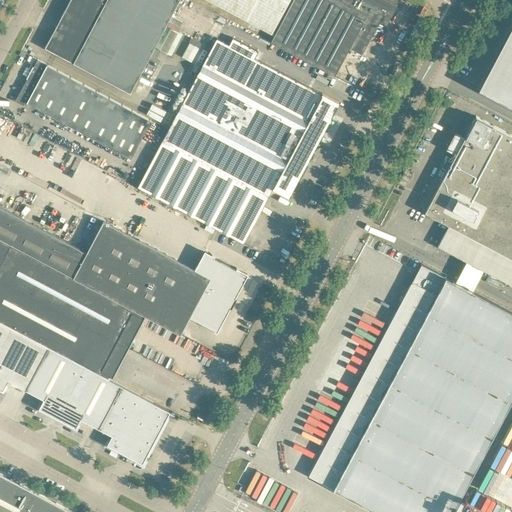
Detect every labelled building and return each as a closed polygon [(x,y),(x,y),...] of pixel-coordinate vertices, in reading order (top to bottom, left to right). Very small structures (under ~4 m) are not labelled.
[(88,0),(92,2),(101,7),(110,11),(118,16),(127,21),(136,25),(145,30),(154,35),(162,39),(171,44),(180,49),(189,54),(204,25),(195,20),(187,16),(178,11),(169,6),(160,1),(157,0),(88,0)] [(208,0),(271,33),(289,0),(208,0)] [(293,0),(271,42),(334,76),(349,48),(362,54),(375,30),(373,30),(378,21),(386,25),(398,4),(390,0),(293,0)] [(58,26),(52,38),(68,46),(77,51),(86,56),(95,60),(104,65),(112,70),(121,75),(130,79),(139,84),(148,89),(157,93),(165,98),(183,64),(175,59),(166,55),(157,50),(148,45),(139,41),(130,36),(122,31),(113,26),(104,22),(95,17),(86,12),(70,4),(64,15),(58,26)] [(511,24),(478,88),(511,106),(511,24)] [(171,125),(138,187),(244,243),(273,188),(288,195),(316,143),(316,142),(336,105),(337,103),(338,103),(339,102),(322,93),(322,94),(254,58),(258,51),(233,37),(229,45),(217,39),(171,125)] [(15,101),(23,105),(24,103),(129,159),(150,119),(37,59),(33,66),(27,78),(29,79),(27,83),(25,84),(15,101)] [(465,136),(455,154),(425,212),(485,244),(510,248),(508,256),(511,258),(511,134),(476,116),(465,136)] [(455,154),(465,136),(455,131),(446,149),(455,154)] [(399,182),(405,186),(413,172),(406,168),(399,182)] [(0,206),(0,239),(10,245),(73,278),(142,314),(184,336),(184,335),(181,333),(189,317),(192,318),(214,330),(217,332),(218,329),(217,329),(229,306),(231,308),(232,307),(229,306),(234,297),(236,298),(234,296),(246,274),(246,273),(239,270),(239,269),(237,268),(236,268),(214,257),(214,256),(212,254),(212,255),(205,252),(197,267),(196,266),(195,269),(103,220),(86,252),(0,206)] [(0,280),(125,346),(128,347),(132,339),(144,318),(141,316),(142,314),(73,278),(10,245),(0,239),(0,280)] [(346,404),(308,475),(333,488),(377,511),(451,511),(511,399),(511,311),(421,263),(411,281),(374,352),(379,355),(351,407),(346,404)] [(125,346),(0,280),(0,320),(12,327),(48,346),(85,366),(108,378),(110,376),(112,377),(128,347),(125,346)] [(249,333),(260,309),(250,305),(239,328),(249,333)] [(0,349),(12,327),(0,320),(0,349)] [(12,327),(0,349),(0,387),(3,389),(8,380),(25,389),(48,346),(12,327)] [(85,366),(48,346),(25,389),(43,399),(38,408),(57,418),(85,366)] [(57,418),(76,428),(81,418),(96,427),(119,384),(108,378),(85,366),(57,418)] [(145,458),(151,448),(169,414),(167,413),(168,411),(168,410),(119,384),(96,427),(112,435),(107,444),(127,455),(141,462),(143,457),(145,458)] [(0,511),(74,511),(0,472),(0,511)]
